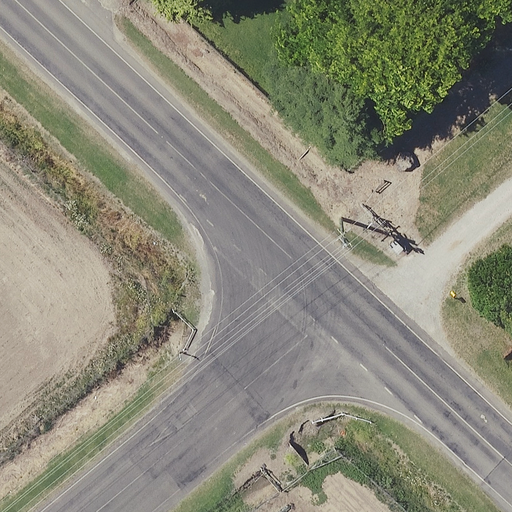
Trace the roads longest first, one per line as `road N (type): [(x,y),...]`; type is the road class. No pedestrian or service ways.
road 1 (unclassified): [(10,0),(342,309)]
road 2 (unclassified): [(96,511),(342,309)]
road 3 (unclassified): [(342,309),(511,471)]
